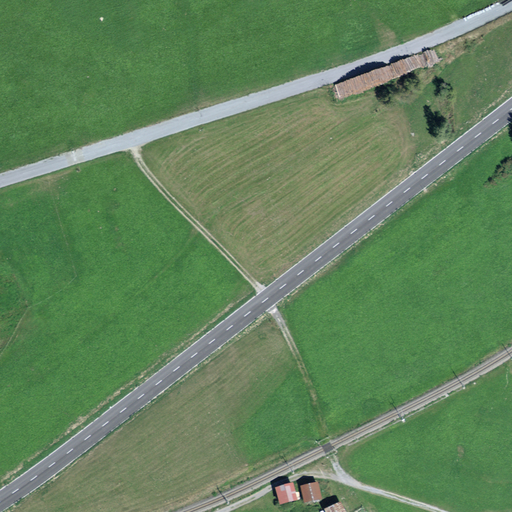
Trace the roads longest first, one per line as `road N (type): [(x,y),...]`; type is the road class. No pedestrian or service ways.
road 1 (primary): [(511,107),(0,499)]
road 2 (unclassified): [(0,181),(375,65),(511,6)]
road 3 (track): [(347,479),(265,299)]
